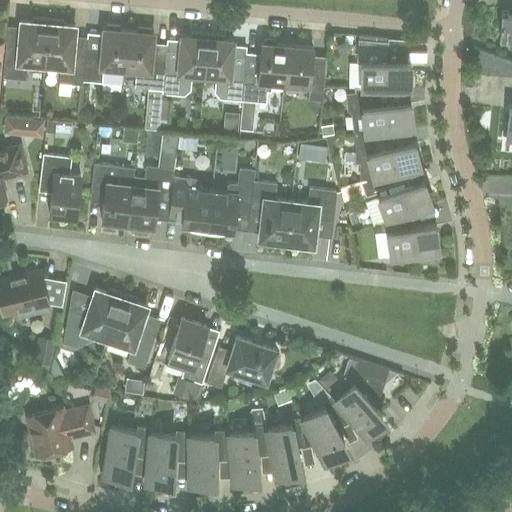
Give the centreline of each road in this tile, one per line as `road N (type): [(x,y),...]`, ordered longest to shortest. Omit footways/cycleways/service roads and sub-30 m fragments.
road 1 (residential): [(48,244),(480,290)]
road 2 (residential): [(458,381),(48,244)]
road 3 (residential): [(453,32),(131,0)]
road 4 (residential): [(453,32),(453,125),(478,231),(480,290)]
road 5 (residential): [(458,381),(436,422),(392,467),(302,511)]
